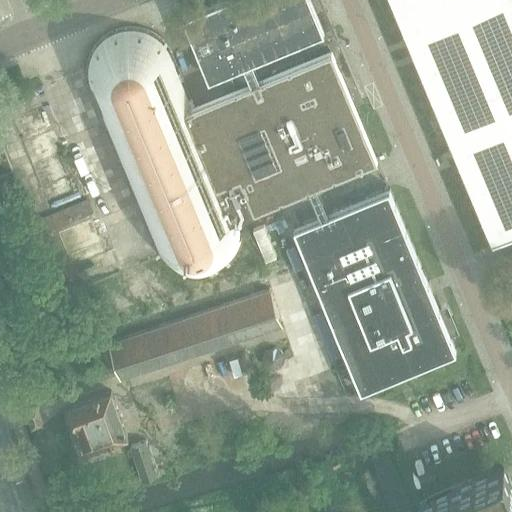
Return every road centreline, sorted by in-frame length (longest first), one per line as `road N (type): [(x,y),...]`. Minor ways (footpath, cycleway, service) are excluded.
road 1 (unclassified): [(463,277),(349,0)]
road 2 (unclassified): [(511,394),(463,277)]
